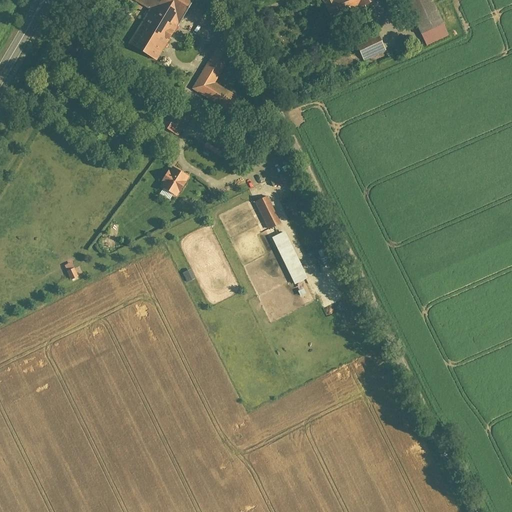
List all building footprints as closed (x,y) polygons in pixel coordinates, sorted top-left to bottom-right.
[(191,0),(143,0),(154,6),(132,43),(156,58),(191,0)] [(324,0),(332,16),(354,6),(356,10),(377,0),(324,0)] [(434,0),(408,0),(427,44),(450,35),(434,0)] [(211,18),(199,36),(214,46),(225,27),(211,18)] [(378,31),(355,41),(364,60),(386,50),(378,31)] [(235,51),(221,43),(194,87),(208,95),(217,81),(235,51)] [(244,97),(217,81),(208,95),(236,112),(244,97)] [(131,90),(125,98),(136,105),(142,97),(131,90)] [(194,114),(175,104),(162,127),(181,137),(194,114)] [(213,132),(206,145),(225,155),(232,142),(213,132)] [(190,176),(174,167),(162,187),(178,196),(190,176)] [(269,196),(258,202),(271,228),(283,222),(269,196)] [(287,231),(274,237),(297,283),(310,277),(287,231)] [(80,267),(74,270),(71,263),(64,266),(69,280),(83,275),(80,267)]
